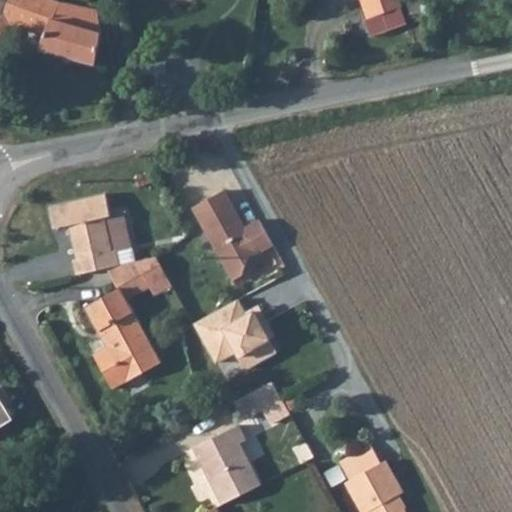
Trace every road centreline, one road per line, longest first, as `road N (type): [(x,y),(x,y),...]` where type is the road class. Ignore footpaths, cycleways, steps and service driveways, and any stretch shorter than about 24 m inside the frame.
road 1 (residential): [(511,58),(129,140),(2,176)]
road 2 (residential): [(125,511),(0,285)]
road 3 (track): [(101,0),(129,140)]
